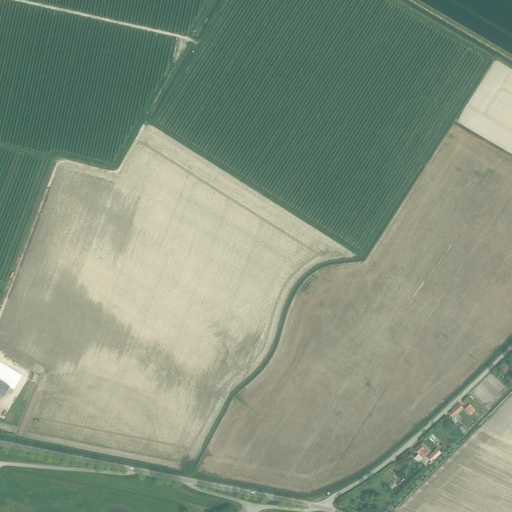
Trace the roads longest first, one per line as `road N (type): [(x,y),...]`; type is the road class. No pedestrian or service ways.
road 1 (track): [(145,123),(113,174),(57,162),(0,316)]
road 2 (unclassified): [(316,506),(372,473),(511,346)]
road 3 (unclassified): [(185,480),(252,505),(319,507)]
road 4 (tertiary): [(135,470),(0,443)]
road 5 (unclassified): [(0,463),(135,470)]
road 6 (tertiary): [(316,506),(185,480)]
